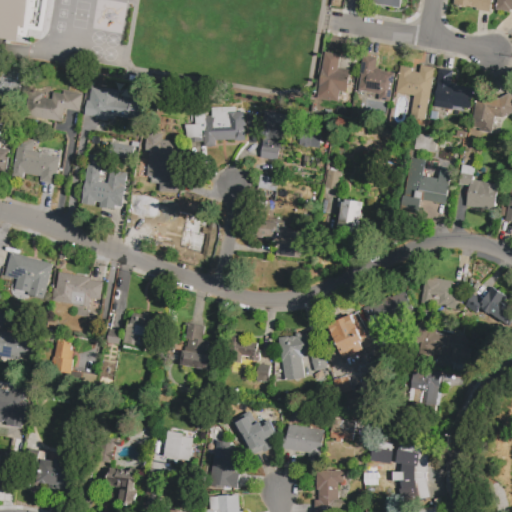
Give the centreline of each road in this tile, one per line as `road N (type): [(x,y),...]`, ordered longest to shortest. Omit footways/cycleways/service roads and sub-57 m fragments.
road 1 (residential): [(0,214),(252,301),(325,292),(443,244),(511,258)]
road 2 (residential): [(466,511),(459,447),(482,394),(511,361)]
road 3 (residential): [(333,24),(494,55)]
